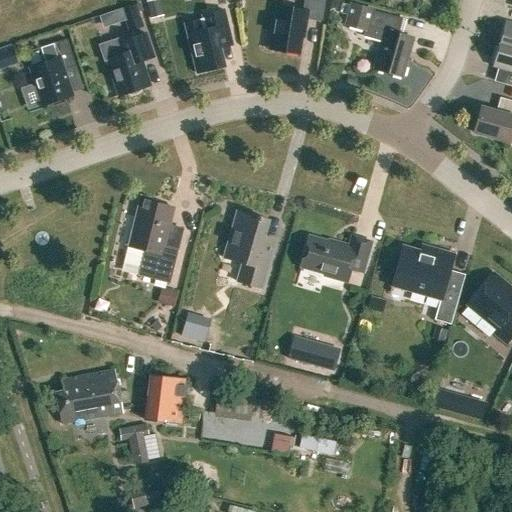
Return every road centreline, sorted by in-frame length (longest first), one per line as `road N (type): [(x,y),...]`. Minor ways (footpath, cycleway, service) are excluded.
road 1 (track): [(0,311),(511,442)]
road 2 (residential): [(0,182),(182,122),(278,101),(322,107),(403,137)]
road 3 (residential): [(470,0),(451,65),(403,137)]
road 4 (residential): [(511,225),(403,137)]
